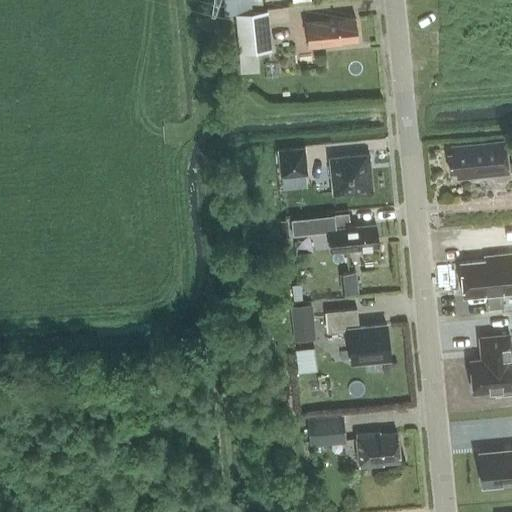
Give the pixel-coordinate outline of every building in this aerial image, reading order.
[(261,0),(250,0),(252,11),(263,10),(261,0)] [(238,53),(271,50),(267,10),(263,10),(252,11),(235,13),(238,53)] [(339,41),(358,40),(355,17),(306,23),(309,48),(339,45),(339,41)] [(276,64),(265,65),(267,78),(277,77),(276,64)] [(456,179),(508,175),(505,142),(452,147),(452,153),(449,154),(450,172),(455,171),(456,179)] [(309,175),(307,147),(279,149),(281,177),(309,175)] [(370,153),(330,158),(334,195),(354,193),(355,195),(374,193),(370,153)] [(292,235),(328,231),(328,228),(350,226),(349,212),(290,219),(292,235)] [(331,252),(380,247),(377,223),(350,226),(328,228),(328,231),(331,252)] [(494,260),(460,263),(463,297),(487,294),(488,306),(503,305),(502,293),(511,291),(511,253),(494,256),(494,260)] [(357,271),(339,273),(341,294),(360,292),(357,271)] [(301,285),(292,285),(293,300),(301,300),(301,285)] [(312,304),(291,306),(292,323),(313,321),(312,304)] [(357,308),(326,311),(328,331),(348,329),(351,361),(390,358),(386,324),(359,327),(357,308)] [(481,360),(469,361),(473,393),(494,391),(494,396),(511,394),(511,356),(511,357),(508,335),(479,338),(481,360)] [(314,348),(296,350),(299,372),(317,370),(314,348)] [(344,416),(309,419),(312,446),(347,443),(344,416)] [(383,460),(399,458),(397,432),(381,433),(381,431),(357,433),(359,465),(384,463),(383,460)] [(511,451),(478,455),(482,488),(511,484),(511,451)]
